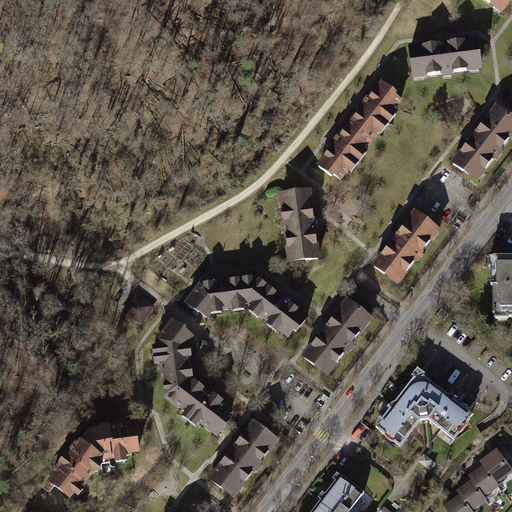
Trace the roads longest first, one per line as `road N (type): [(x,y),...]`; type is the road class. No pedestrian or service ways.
road 1 (track): [(0,246),(90,268),(246,194),(282,165),(402,0)]
road 2 (residential): [(511,193),(264,511)]
road 3 (track): [(90,268),(223,357)]
